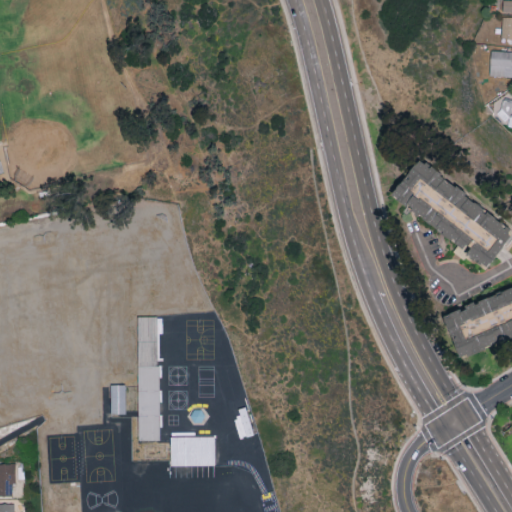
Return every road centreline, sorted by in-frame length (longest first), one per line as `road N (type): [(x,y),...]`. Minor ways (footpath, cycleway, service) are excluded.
road 1 (secondary): [(465,419),(414,328),(375,228),(323,0)]
road 2 (secondary): [(291,0),(369,295)]
road 3 (secondary): [(369,295),(441,434)]
